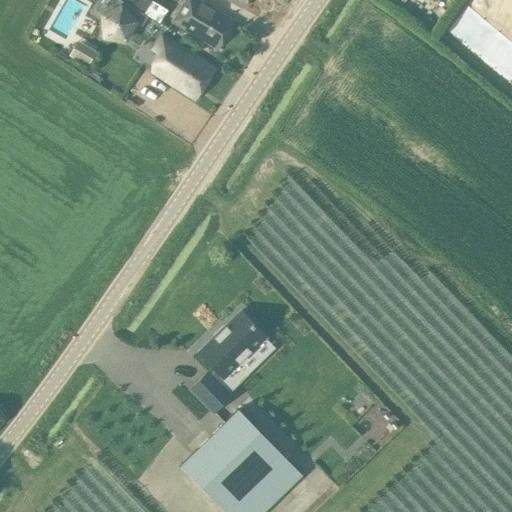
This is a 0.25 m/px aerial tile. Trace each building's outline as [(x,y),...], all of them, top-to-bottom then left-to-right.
[(103,0),(96,12),(101,15),(102,37),(124,41),(136,22),(135,21),(140,14),(118,0),(103,0)] [(185,0),(172,22),(217,50),(233,23),(196,0),(185,0)] [(151,73),(195,101),(215,69),(162,35),(152,49),(162,56),(151,73)] [(145,93),(182,118),(174,129),(182,135),(197,113),(153,82),(145,93)] [(133,90),(127,101),(174,127),(180,116),(133,90)] [(206,365),(193,377),(187,383),(190,385),(189,385),(212,409),(231,390),(228,387),(275,343),(239,304),(195,347),(214,363),(209,367),(206,365)] [(179,466),(222,511),(264,511),(301,476),(237,410),(179,466)]
